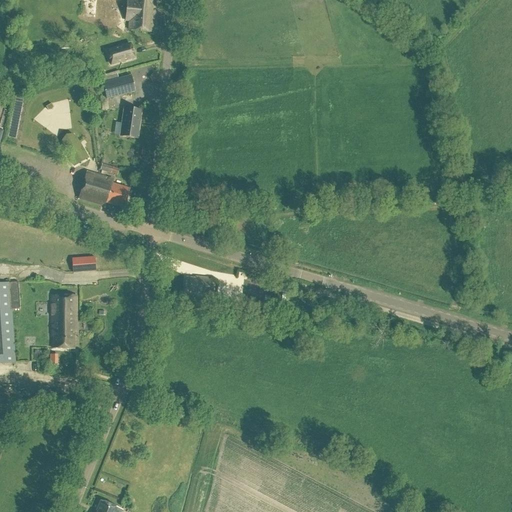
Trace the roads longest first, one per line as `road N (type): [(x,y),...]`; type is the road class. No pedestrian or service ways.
road 1 (tertiary): [(511,338),(149,230)]
road 2 (unclassified): [(72,511),(128,375),(149,230)]
road 3 (unclassified): [(149,230),(173,0)]
road 4 (tertiary): [(149,230),(0,187)]
